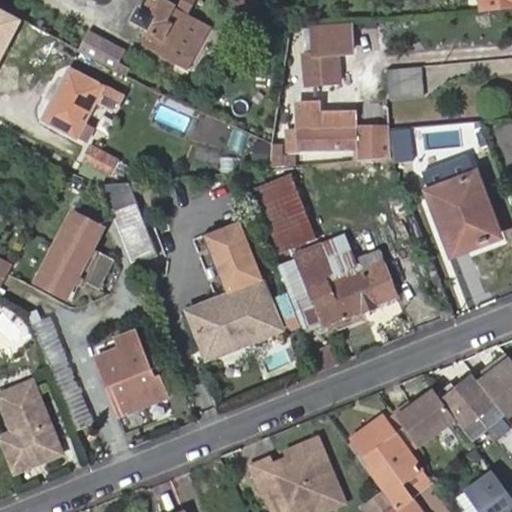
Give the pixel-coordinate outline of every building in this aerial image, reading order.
[(152,33),(144,48),(168,60),(184,30),(176,25),(180,18),(188,0),(152,0),(146,15),(139,12),(133,24),(152,33)] [(146,15),(152,0),(144,0),(139,12),(146,15)] [(0,62),(22,22),(0,9),(0,62)] [(168,60),(182,67),(202,29),(180,18),(176,25),(184,30),(168,60)] [(348,19),(310,22),(311,48),(350,45),(348,19)] [(115,66),(126,45),(88,25),(77,46),(115,66)] [(60,67),(34,117),(79,139),(86,125),(75,120),(88,96),(107,105),(113,94),(60,67)] [(424,69),(389,71),(392,102),(425,100),(424,69)] [(282,95),(282,105),(292,104),(290,95),(282,95)] [(297,102),(298,130),(299,150),(356,146),(356,111),(320,112),(319,101),(297,102)] [(232,116),(227,126),(254,139),(258,129),(232,116)] [(299,150),(298,130),(286,131),(287,151),(299,150)] [(86,144),(79,158),(105,171),(112,157),(86,144)] [(280,251),(316,236),(288,170),(252,185),(280,251)] [(430,188),(454,254),(499,237),(476,171),(430,188)] [(133,179),(103,182),(135,262),(162,253),(133,179)] [(100,230),(71,215),(34,285),(64,300),(74,279),(97,291),(112,261),(90,250),(100,230)] [(226,297),(190,311),(205,350),(253,331),(257,340),(283,330),(240,221),(203,236),(226,297)] [(310,287),(326,327),(398,299),(381,257),(332,274),(334,278),(310,287)] [(9,268),(0,263),(0,285),(1,284),(9,268)] [(102,431),(52,314),(31,323),(80,440),(102,431)] [(209,359),(257,340),(253,331),(205,350),(209,359)] [(100,360),(120,415),(168,396),(161,377),(154,379),(137,333),(117,341),(121,351),(100,360)] [(511,357),(507,352),(490,368),(492,370),(480,380),(499,400),(501,402),(511,415),(511,357)] [(492,370),(490,368),(478,378),(480,380),(492,370)] [(478,378),(476,375),(459,389),(453,381),(439,392),(459,418),(466,427),(499,400),(480,380),(478,378)] [(0,438),(0,448),(11,475),(60,455),(31,383),(0,395),(0,406),(11,434),(0,438)] [(411,400),(395,411),(399,416),(421,445),(459,418),(439,392),(436,388),(414,404),(411,400)] [(384,420),(388,425),(399,416),(395,411),(384,420)] [(486,447),(511,425),(511,418),(506,411),(476,435),(486,447)] [(421,445),(399,416),(388,425),(399,439),(410,453),(421,445)] [(382,417),(353,438),(372,466),(368,470),(398,511),(421,511),(409,495),(400,482),(420,467),(399,439),(388,425),(384,420),(382,417)] [(270,458),(251,466),(264,496),(266,495),(273,511),(274,511),(287,507),(288,511),(330,511),(341,507),(345,500),(319,438),(286,451),(290,460),(281,464),(277,462),(272,464),(270,458)] [(409,495),(429,481),(420,467),(400,482),(409,495)] [(488,511),(504,511),(511,506),(511,485),(497,467),(470,488),(488,511)] [(381,492),(363,505),(367,511),(379,511),(389,505),(381,492)]
